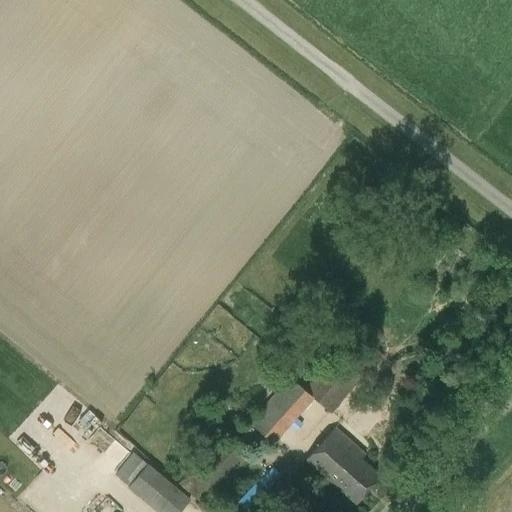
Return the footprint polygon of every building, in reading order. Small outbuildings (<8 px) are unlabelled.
[(264,436),(273,443),(313,397),(330,413),(368,370),(342,347),(331,360),(287,321),(266,345),(295,371),(250,422),(251,423),(246,429),(259,442),(264,436)] [(335,427),(315,449),(306,459),(355,503),(380,475),(361,458),(365,453),(335,427)] [(240,457),(245,451),(223,431),(178,482),(200,502),(240,457)] [(109,470),(157,511),(177,511),(190,498),(148,463),(146,464),(132,452),(121,465),(116,461),(109,470)] [(237,502),(248,511),(256,511),(270,497),(254,483),(237,502)]
